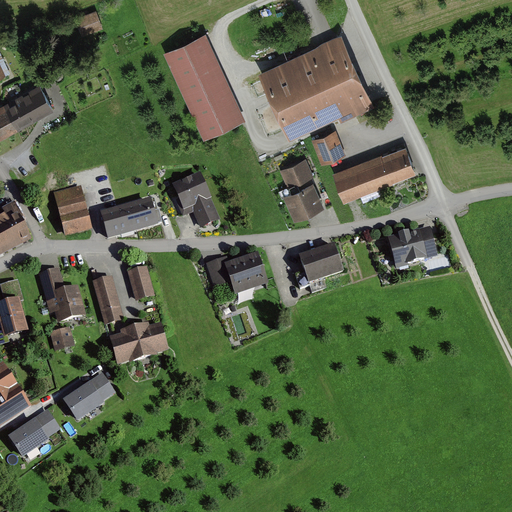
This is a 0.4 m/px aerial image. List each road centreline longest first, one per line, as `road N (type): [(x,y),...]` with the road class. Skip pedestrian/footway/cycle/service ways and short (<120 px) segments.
road 1 (residential): [(511,189),(308,235),(44,247)]
road 2 (track): [(511,357),(442,204)]
